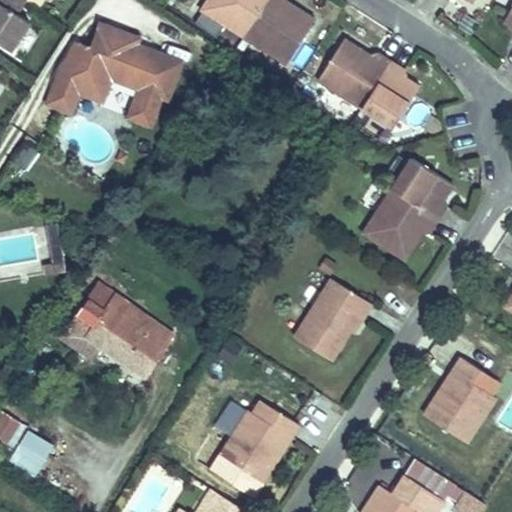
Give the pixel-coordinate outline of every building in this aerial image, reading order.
[(16,13),(24,0),(0,0),(0,43),(11,51),(30,22),(16,13)] [(315,19),(285,1),(285,0),(207,0),(201,9),(287,64),(315,19)] [(511,6),(503,20),(511,26),(511,6)] [(155,133),(183,58),(97,26),(88,48),(68,40),(44,107),(71,118),(79,97),(103,106),(111,85),(134,94),(123,121),(155,133)] [(393,128),(420,87),(401,75),(405,69),(379,53),(376,58),(344,38),(318,80),(393,128)] [(430,231),(447,206),(441,203),(453,184),(411,158),(364,233),(405,259),(425,228),(430,231)] [(64,261),(58,224),(48,225),(54,263),(64,261)] [(66,271),(64,261),(54,263),(44,264),(45,274),(66,271)] [(350,331),(360,315),(364,317),(372,303),(332,278),(294,337),(332,360),(350,331)] [(145,376),(173,335),(173,334),(100,283),(70,324),(87,336),(145,376)] [(353,333),(364,317),(360,315),(350,331),(353,333)] [(80,347),(87,336),(70,324),(63,335),(80,347)] [(216,357),(232,364),(240,348),(224,341),(216,357)] [(467,443),(496,397),(492,394),(479,386),(488,373),(461,356),(453,370),(460,375),(449,392),(442,387),(424,415),(467,443)] [(449,392),(460,375),(453,370),(442,387),(449,392)] [(492,394),(500,381),(488,373),(479,386),(492,394)] [(265,420),(274,408),(261,400),(253,412),(265,420)] [(273,452),(284,433),(291,437),(300,424),(274,408),(265,420),(253,412),(249,409),(220,456),(263,483),(279,456),(273,452)] [(0,447),(2,448),(19,422),(2,412),(0,415),(0,447)] [(37,474),(54,445),(30,431),(13,460),(37,474)] [(279,456),(291,437),(284,433),(273,452),(279,456)] [(419,511),(420,511),(437,511),(445,499),(405,474),(393,493),(380,485),(371,499),(374,501),(367,511),(419,511)] [(207,506),(216,492),(211,488),(201,503),(207,506)] [(244,511),(246,510),(216,492),(207,506),(201,503),(195,511),(244,511)] [(367,511),(374,501),(371,499),(362,511),(367,511)]
